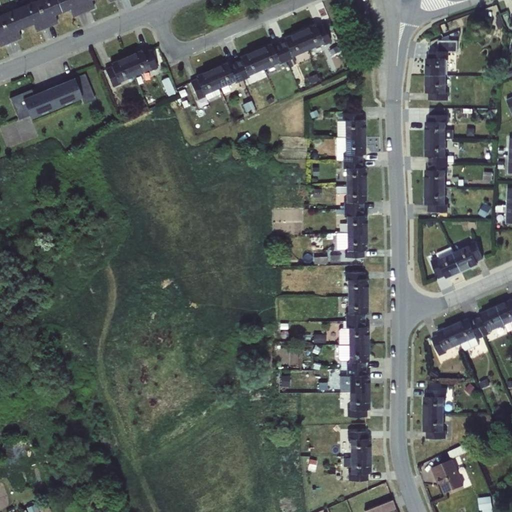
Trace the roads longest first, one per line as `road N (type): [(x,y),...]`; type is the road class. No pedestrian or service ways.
road 1 (residential): [(401,318),(402,11)]
road 2 (residential): [(418,511),(403,455),(401,318)]
road 3 (residential): [(157,11),(169,45),(183,49),(313,0)]
road 4 (residential): [(0,71),(157,11)]
road 5 (residential): [(401,318),(511,270)]
